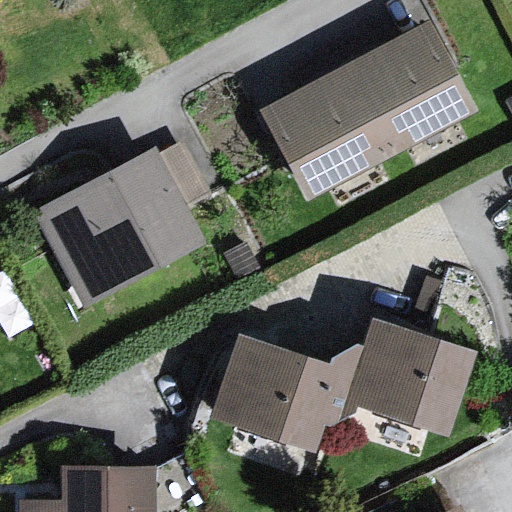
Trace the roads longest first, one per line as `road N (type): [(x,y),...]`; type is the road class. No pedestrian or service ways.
road 1 (residential): [(0,444),(461,207)]
road 2 (residential): [(318,0),(0,171)]
